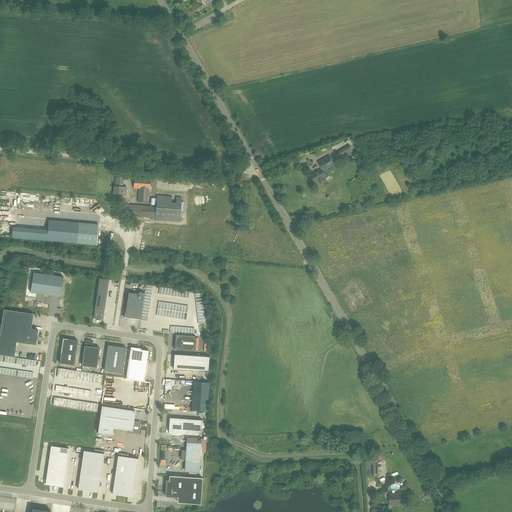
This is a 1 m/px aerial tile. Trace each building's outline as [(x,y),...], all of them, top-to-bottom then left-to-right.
[(345,142),(341,144),(343,146),(335,152),(342,161),(353,153),(345,142)] [(326,176),(325,174),(323,171),(334,165),(329,156),(318,162),(322,169),(311,175),(315,182),(318,180),(321,184),(326,181),(324,178),(326,176)] [(116,174),(115,186),(114,186),(113,194),(126,195),(127,187),(123,187),(124,175),(116,174)] [(133,189),(138,189),(137,201),(149,202),(150,190),(151,178),(134,176),(133,189)] [(180,219),(181,205),(182,197),(157,195),(156,203),(156,207),(125,204),(124,215),(143,217),(155,218),(155,220),(180,221),(180,219)] [(15,239),(101,244),(102,223),(52,220),(51,229),(16,227),(15,239)] [(30,292),(60,297),(63,277),(33,272),(30,292)] [(103,320),(109,280),(99,278),(93,318),(103,320)] [(125,312),(124,317),(125,317),(133,318),(140,319),(144,293),(138,292),(138,294),(128,292),(125,312)] [(4,309),(0,332),(0,354),(3,355),(6,355),(9,356),(12,356),(14,356),(16,342),(36,344),(38,330),(31,328),(33,314),(4,309)] [(177,350),(178,350),(194,351),(196,336),(193,335),(190,335),(187,335),(184,335),(181,335),(178,334),(176,334),(175,345),(175,346),(174,346),(175,350),(177,350)] [(59,363),(74,365),(78,341),(63,338),(59,363)] [(99,348),(92,347),(93,341),(86,340),(85,346),(82,365),(96,368),(99,348)] [(126,348),(108,345),(104,370),(122,373),(126,348)] [(130,347),(126,378),(145,381),(148,361),(147,360),(149,351),(141,349),(141,348),(130,347)] [(209,357),(174,354),(173,369),(208,372),(209,357)] [(105,375),(103,390),(122,393),(125,378),(105,375)] [(194,381),(192,410),(207,411),(209,382),(194,381)] [(112,435),(113,428),(129,430),(128,432),(138,434),(139,429),(138,429),(138,427),(139,427),(140,422),(134,421),(135,411),(102,406),(95,448),(110,450),(112,435)] [(52,435),(51,439),(90,444),(95,415),(78,413),(77,424),(59,421),(54,420),(52,435)] [(202,420),(170,418),(168,433),(201,435),(202,420)] [(0,420),(0,464),(2,464),(6,465),(21,467),(27,424),(0,420)] [(186,471),(199,472),(201,438),(188,437),(186,471)] [(51,446),(45,484),(63,487),(69,448),(51,446)] [(84,451),(78,489),(98,492),(104,454),(94,452),(84,451)] [(118,456),(112,494),(132,497),(138,459),(118,456)] [(377,475),(376,460),(364,460),(365,476),(377,475)] [(171,497),(181,498),(180,503),(201,504),(202,478),(172,476),(172,481),(166,481),(166,482),(167,482),(167,484),(166,484),(166,486),(166,496),(171,496),(171,497)] [(402,493),(389,494),(390,505),(403,504),(402,493)]
